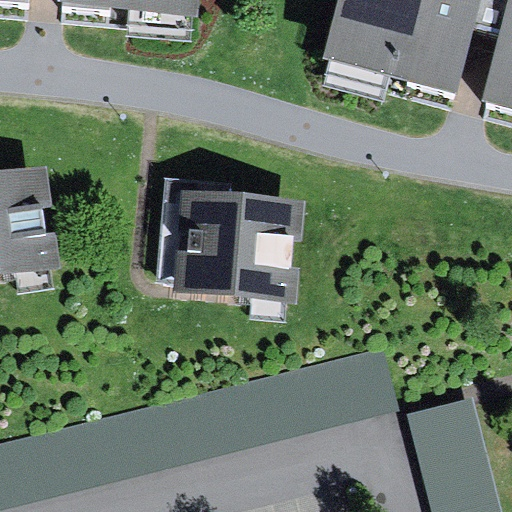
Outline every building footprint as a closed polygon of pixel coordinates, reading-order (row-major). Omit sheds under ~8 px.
[(0,0),(0,2),(31,6),(31,0),(61,0),(61,8),(198,20),(199,0),(0,0)] [(511,0),(339,0),(322,64),(457,101),(475,34),(502,41),(485,101),(511,108),(511,0)] [(0,267),(40,261),(26,184),(0,188),(0,267)] [(245,198),(184,193),(174,297),(297,307),(305,206),(245,198)] [(381,353),(0,450),(0,511),(39,511),(398,420),(394,405),(381,353)] [(501,511),(474,409),(408,426),(430,511),(501,511)]
